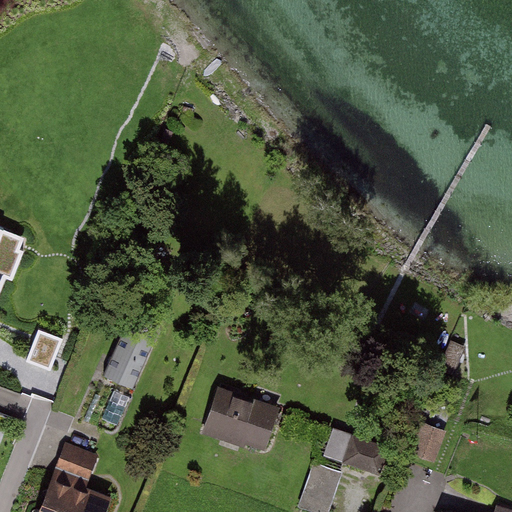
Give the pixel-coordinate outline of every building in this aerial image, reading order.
[(0,295),(7,276),(15,279),(27,248),(2,239),(6,228),(0,225),(0,295)] [(63,335),(40,326),(28,358),(51,367),(63,335)] [(126,327),(105,375),(135,388),(156,340),(126,327)] [(279,409),(219,388),(204,431),(223,437),(225,432),(266,446),(279,409)] [(130,397),(116,390),(103,418),(118,425),(130,397)] [(445,433),(417,422),(407,449),(434,460),(445,433)] [(388,447),(335,429),(327,453),(380,471),(388,447)] [(95,456),(68,446),(42,511),(46,511),(103,511),(109,498),(83,488),(95,456)] [(331,511),(345,476),(317,466),(299,511),(331,511)]
